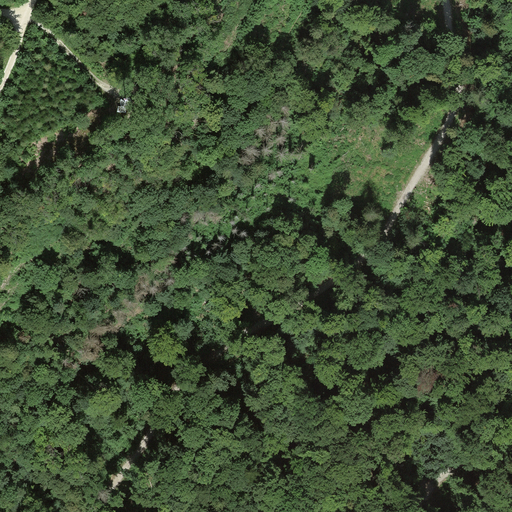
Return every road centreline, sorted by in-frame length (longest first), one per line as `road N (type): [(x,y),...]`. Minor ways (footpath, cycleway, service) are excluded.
road 1 (track): [(443,0),(459,93),(388,227),(340,277),(185,379),(103,511)]
road 2 (track): [(415,511),(441,476),(511,433)]
